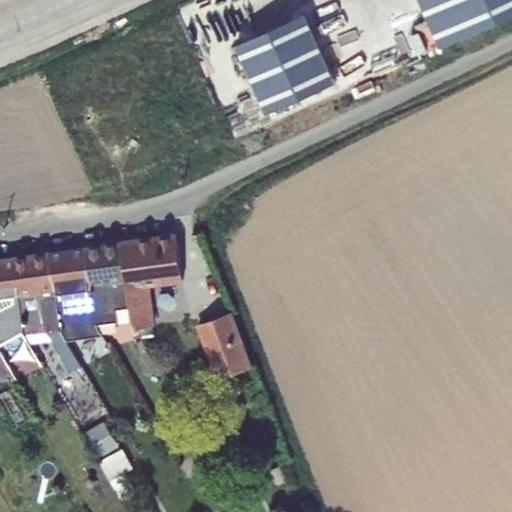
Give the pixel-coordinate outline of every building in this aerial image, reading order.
[(511,0),(423,0),(443,44),(511,12),(511,0)] [(306,11),(237,42),(268,111),(337,81),(306,11)] [(178,234),(122,242),(133,322),(143,336),(155,335),(153,324),(156,324),(151,285),(184,281),(178,234)] [(87,246),(97,324),(119,321),(119,323),(133,322),(122,242),(87,246)] [(52,251),(50,251),(61,327),(68,339),(103,334),(97,324),(87,246),(69,249),(54,255),(52,251)] [(14,257),(24,330),(26,333),(48,331),(53,340),(71,372),(82,364),(68,339),(61,327),(50,251),(14,257)] [(0,258),(0,344),(24,330),(14,257),(0,258)] [(233,311),(197,323),(217,379),(253,366),(233,311)] [(26,333),(30,344),(53,340),(48,331),(26,333)] [(98,458),(120,445),(104,420),(83,433),(98,458)] [(124,447),(100,460),(109,477),(133,464),(124,447)] [(237,511),(217,476),(198,486),(212,511),(237,511)]
